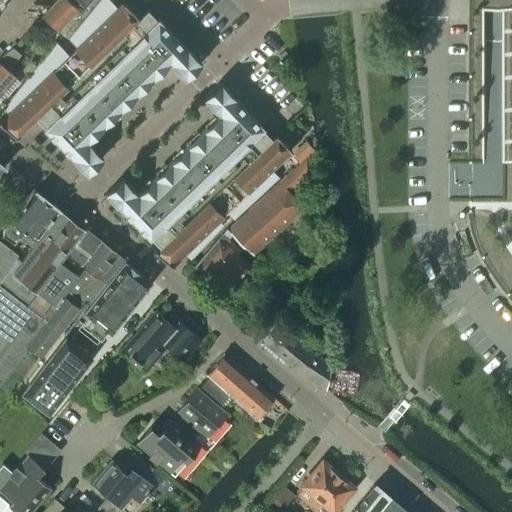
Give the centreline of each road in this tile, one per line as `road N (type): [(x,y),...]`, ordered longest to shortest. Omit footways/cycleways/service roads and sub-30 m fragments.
road 1 (residential): [(438,511),(75,206)]
road 2 (residential): [(75,206),(279,8)]
